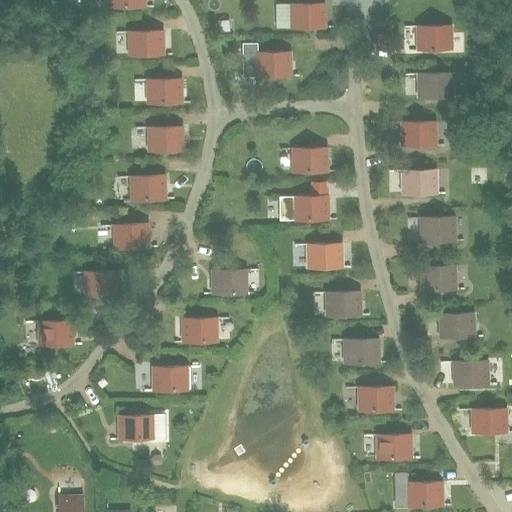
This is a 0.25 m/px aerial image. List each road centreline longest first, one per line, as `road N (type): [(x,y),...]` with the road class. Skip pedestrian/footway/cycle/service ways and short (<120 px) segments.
road 1 (residential): [(494,511),(409,354),(384,274),(357,117)]
road 2 (residential): [(220,120),(216,170),(155,300),(79,392),(55,408),(0,412)]
road 3 (residential): [(220,120),(357,117)]
road 4 (residential): [(183,0),(215,63),(220,120)]
road 5 (residential): [(357,117),(399,0)]
